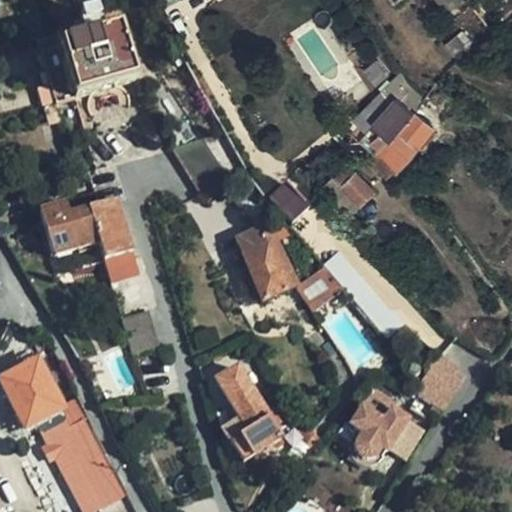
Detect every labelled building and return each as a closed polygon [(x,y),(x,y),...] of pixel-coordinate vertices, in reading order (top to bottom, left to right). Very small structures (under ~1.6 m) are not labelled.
[(136,83),(118,22),(37,44),(56,105),(136,83)] [(462,47),(454,37),(442,46),(451,56),(462,47)] [(374,124),(388,138),(413,111),(424,95),(402,71),(384,91),(393,103),(374,124)] [(388,138),(379,148),(397,163),(431,126),(413,111),(388,138)] [(364,134),(379,148),(388,138),(374,124),(364,134)] [(205,137),(171,147),(203,200),(231,182),(205,137)] [(345,184),(362,204),(378,190),(360,170),(345,184)] [(285,188),(267,205),(287,226),(305,210),(285,188)] [(132,253),(114,205),(71,220),(65,205),(37,215),(55,264),(83,254),(90,269),(132,253)] [(233,241),(264,305),(297,289),(266,225),(233,241)] [(313,315),(342,293),(324,270),(295,292),(313,315)] [(404,325),(391,308),(372,322),(386,339),(404,325)] [(161,349),(147,311),(128,319),(142,355),(161,349)] [(121,347),(103,354),(119,392),(137,385),(121,347)] [(414,394),(440,413),(465,378),(438,359),(414,394)] [(58,410),(36,367),(3,383),(25,427),(58,410)] [(282,438),(235,368),(215,380),(250,433),(230,445),(242,465),(282,438)] [(389,411),(392,412),(402,399),(381,381),(355,407),(370,417),(370,416),(381,423),(389,411)] [(406,423),(392,412),(389,411),(381,423),(370,416),(370,417),(359,434),(366,439),(359,450),(356,456),(358,462),(362,466),(368,468),(374,466),(379,462),(384,453),(385,454),(406,423)] [(290,451),(301,461),(321,439),(305,424),(297,433),(303,438),(290,451)]
